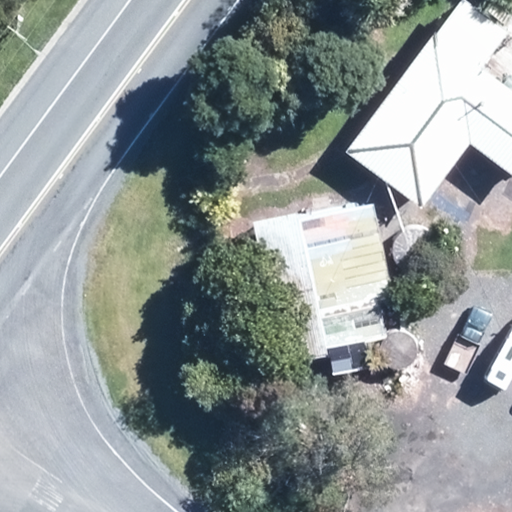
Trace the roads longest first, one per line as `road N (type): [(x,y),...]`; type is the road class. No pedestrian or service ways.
road 1 (primary): [(0,260),(190,0)]
road 2 (tertiary): [(115,511),(0,438)]
